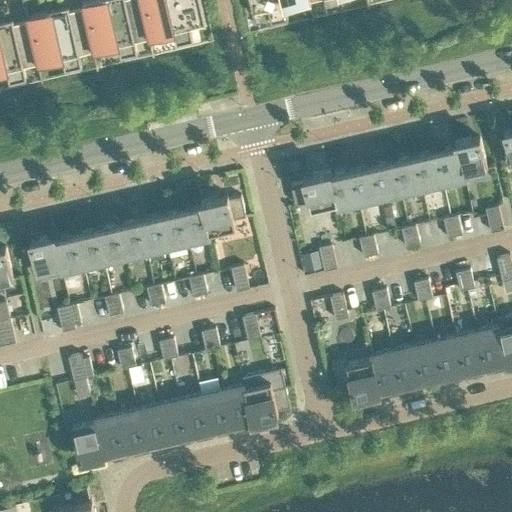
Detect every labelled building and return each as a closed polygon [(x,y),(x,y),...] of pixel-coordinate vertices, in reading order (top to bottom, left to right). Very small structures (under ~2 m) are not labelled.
[(81,0),(83,5),(93,49),(117,43),(120,55),(137,51),(134,39),(148,36),(140,0),(84,0),(83,0),(82,0),(81,0)] [(140,0),(148,36),(173,30),(176,42),(193,38),(190,26),(205,23),(200,0),(140,0)] [(302,0),(249,0),(252,12),(268,8),(271,20),(288,16),(285,4),(302,0)] [(26,12),(27,18),(37,61),(62,56),(64,67),(81,64),(79,52),(93,49),(83,5),(55,12),(54,7),(27,13),(27,12),(26,12)] [(0,69),(6,68),(9,80),(26,76),(23,64),(37,61),(27,18),(0,24),(0,69)] [(511,125),(503,128),(511,160),(511,159),(511,125)] [(455,139),(456,142),(463,171),(464,171),(487,165),(480,133),(455,139)] [(456,142),(435,147),(443,179),(465,174),(464,171),(463,171),(456,142)] [(435,147),(414,152),(422,184),(443,179),(435,147)] [(414,152),(393,157),(401,189),(422,184),(414,152)] [(393,157),(372,162),(380,194),(401,189),(393,157)] [(372,162),(351,167),(359,199),(380,194),(372,162)] [(351,167),(331,171),(330,171),(337,200),(336,200),(337,204),(359,199),(351,167)] [(330,171),(331,171),(330,168),(303,174),(303,178),(291,181),(295,201),(308,198),(310,206),(336,200),(337,200),(330,171)] [(200,198),(201,202),(201,201),(208,230),(209,230),(235,224),(233,216),(246,213),(241,192),(228,195),(227,192),(200,198)] [(201,201),(201,202),(180,206),(188,239),(210,234),(209,230),(208,230),(201,201)] [(504,225),(498,202),(485,205),(491,228),(504,225)] [(180,206),(159,211),(167,243),(188,239),(180,206)] [(159,211),(138,216),(146,248),(167,243),(159,211)] [(458,211),(450,213),(455,232),(462,230),(458,211)] [(455,232),(450,213),(443,214),(448,233),(455,232)] [(138,216),(117,221),(125,253),(146,248),(138,216)] [(117,221),(96,226),(104,258),(125,253),(117,221)] [(416,221),(408,222),(413,242),(420,240),(416,221)] [(413,242),(408,222),(401,224),(406,243),(413,242)] [(96,226),(75,231),(83,263),(104,258),(96,226)] [(373,230),(366,232),(371,251),(378,250),(373,230)] [(75,231),(55,235),(54,235),(61,264),(60,265),(61,268),(83,263),(75,231)] [(54,235),(55,235),(54,232),(29,238),(37,270),(60,265),(61,264),(54,235)] [(371,251),(366,232),(359,234),(363,253),(371,251)] [(319,243),(324,267),(337,264),(332,240),(319,243)] [(0,278),(13,275),(6,243),(0,244),(0,278)] [(302,256),(305,268),(323,264),(319,251),(302,256)] [(511,275),(511,261),(510,251),(497,254),(502,278),(511,275)] [(231,264),(237,287),(249,284),(244,261),(231,264)] [(470,265),(463,266),(467,286),(475,284),(470,265)] [(467,286),(463,266),(456,268),(460,287),(467,286)] [(203,270),(196,272),(200,291),(207,289),(203,270)] [(200,291),(196,272),(189,273),(193,292),(200,291)] [(428,274),(421,276),(425,295),(433,294),(428,274)] [(425,295),(421,276),(414,278),(418,297),(425,295)] [(161,280),(154,281),(158,300),(165,299),(161,280)] [(158,300),(154,281),(147,283),(151,302),(158,300)] [(386,284),(379,286),(383,305),(391,303),(386,284)] [(383,305),(379,286),(372,288),(376,307),(383,305)] [(119,289),(112,291),(116,310),(123,308),(119,289)] [(330,292),(335,316),(348,313),(343,289),(330,292)] [(116,310),(112,291),(105,293),(109,312),(116,310)] [(0,316),(10,315),(6,298),(0,299),(0,341),(3,341),(0,327),(0,316)] [(77,299),(70,301),(74,320),(81,318),(77,299)] [(74,320),(70,301),(57,304),(62,328),(75,325),(74,320)] [(242,313),(248,336),(261,333),(255,310),(242,313)] [(10,315),(0,316),(0,327),(3,341),(16,338),(10,315)] [(488,324),(477,326),(484,358),(504,354),(505,354),(499,325),(499,321),(497,321),(495,315),(486,317),(488,324)] [(511,321),(499,325),(505,354),(504,354),(505,357),(511,355),(511,321)] [(216,324),(208,325),(213,344),(220,343),(216,324)] [(213,344),(208,325),(201,327),(206,346),(213,344)] [(477,326),(456,331),(463,363),(484,358),(477,326)] [(456,331),(435,336),(442,368),(463,363),(456,331)] [(173,333),(166,335),(171,354),(178,353),(173,333)] [(171,354),(166,335),(159,337),(164,356),(171,354)] [(435,336),(414,341),(421,373),(442,368),(435,336)] [(414,341),(393,346),(400,378),(421,373),(414,341)] [(131,343),(124,345),(129,364),(136,362),(131,343)] [(129,364),(124,345),(117,346),(122,366),(129,364)] [(371,351),(371,354),(372,354),(379,383),(380,383),(400,378),(393,346),(371,351)] [(87,374),(82,354),(81,350),(68,353),(74,377),(87,374)] [(89,353),(82,354),(87,374),(94,372),(89,353)] [(372,354),(371,354),(347,360),(346,356),(332,360),(340,392),(353,389),(353,392),(381,386),(380,383),(379,383),(372,354)] [(290,403),(285,383),(281,365),(243,374),(244,380),(245,384),(244,384),(251,412),(250,413),(251,416),(278,410),(277,406),(290,403)] [(244,380),(222,385),(230,417),(250,413),(251,412),(244,384),(245,384),(244,380)] [(222,385),(201,390),(209,422),(230,417),(222,385)] [(201,390),(180,395),(188,427),(209,422),(201,390)] [(180,395),(159,400),(167,432),(188,427),(180,395)] [(159,400),(138,405),(146,437),(167,432),(159,400)] [(138,405),(117,409),(125,442),(146,437),(138,405)] [(95,414),(96,418),(97,418),(103,446),(104,446),(125,442),(117,409),(95,414)] [(97,418),(96,418),(73,423),(80,456),(105,450),(104,446),(103,446),(97,418)] [(60,504),(61,511),(95,511),(92,497),(60,504)]
